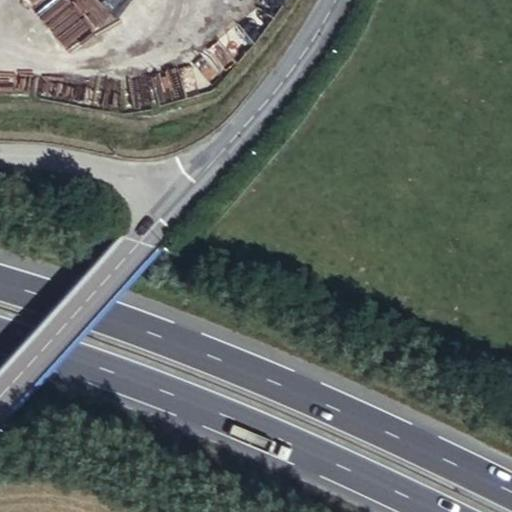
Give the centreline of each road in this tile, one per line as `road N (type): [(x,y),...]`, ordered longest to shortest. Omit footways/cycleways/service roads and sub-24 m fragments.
road 1 (trunk): [(511,483),(79,297),(0,276)]
road 2 (trunk): [(0,334),(226,415),(441,511)]
road 3 (tertiary): [(0,401),(182,201)]
road 4 (tertiary): [(182,201),(312,43),(334,0)]
road 5 (unclassified): [(182,201),(61,156),(0,152)]
